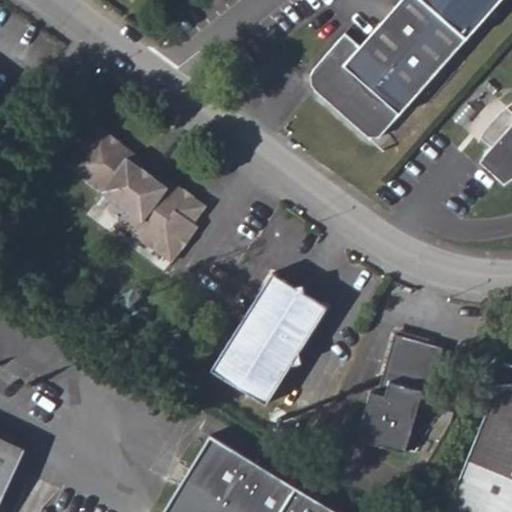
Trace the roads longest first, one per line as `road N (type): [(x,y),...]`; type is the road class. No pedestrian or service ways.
road 1 (residential): [(158,86),(389,254),(447,279),(511,283)]
road 2 (residential): [(45,0),(158,86)]
road 3 (residential): [(158,86),(267,0)]
